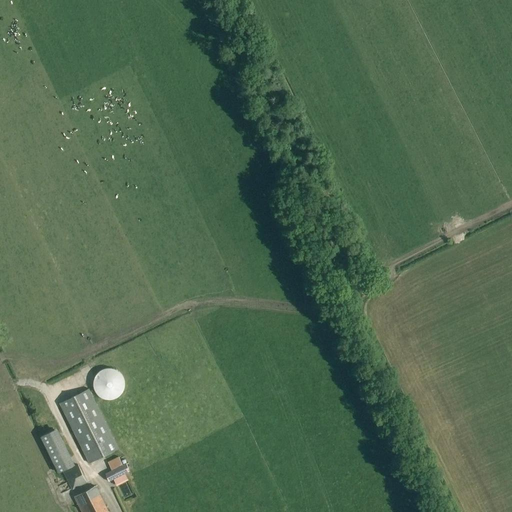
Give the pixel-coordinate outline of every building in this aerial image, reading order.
[(99,371),(97,374),(95,377),(94,379),(94,384),(94,386),(94,387),(95,390),(95,392),(98,395),(100,397),(102,398),(104,399),(107,400),(112,399),(114,399),(116,398),(118,396),(121,395),(122,393),(124,388),(125,385),(125,383),(125,380),(124,379),(123,376),(122,374),(120,372),(118,370),(116,369),(113,369),(111,368),(109,368),(105,368),(101,370),(99,371)] [(118,448),(99,408),(89,389),(60,403),(90,462),(118,448)] [(47,448),(61,442),(55,430),(42,436),(47,448)] [(130,471),(127,466),(126,463),(106,474),(110,481),(130,471)] [(87,482),(81,472),(78,465),(64,472),(73,489),(87,482)] [(118,485),(121,497),(130,495),(127,483),(118,485)] [(108,511),(96,486),(75,496),(82,511),(108,511)]
